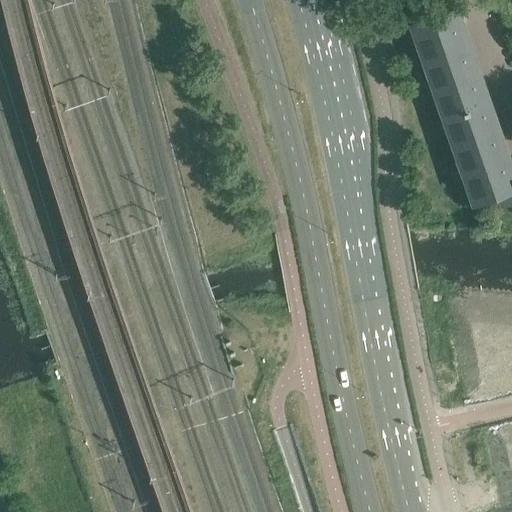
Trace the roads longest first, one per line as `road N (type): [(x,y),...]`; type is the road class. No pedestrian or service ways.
road 1 (primary): [(247,0),(306,209),(376,511)]
road 2 (primary): [(410,497),(307,0)]
road 3 (residential): [(511,118),(470,0)]
